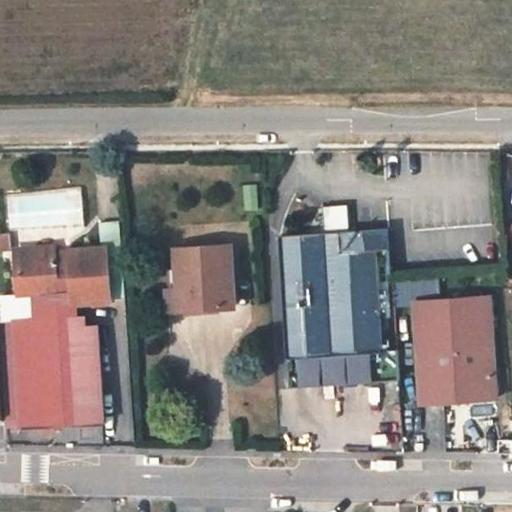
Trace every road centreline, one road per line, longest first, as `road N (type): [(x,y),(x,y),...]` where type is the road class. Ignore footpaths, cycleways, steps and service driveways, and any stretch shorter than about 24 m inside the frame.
road 1 (unclassified): [(511,480),(0,471)]
road 2 (unclassified): [(0,130),(511,123)]
